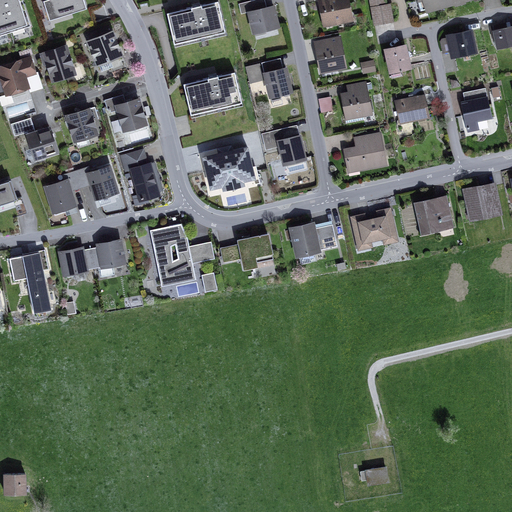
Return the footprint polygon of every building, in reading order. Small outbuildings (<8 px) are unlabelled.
[(31,26),(22,0),(0,0),(0,33),(10,30),(10,33),(31,26)] [(47,0),(44,1),(50,20),(87,9),(86,6),(59,15),(54,0),(47,0)] [(86,6),(84,0),(54,0),(59,15),(86,6)] [(249,12),(266,8),(264,0),(255,0),(247,2),(249,10),(249,12)] [(352,17),(348,0),(321,0),(320,0),(324,25),(339,22),(340,19),(352,17)] [(390,4),(386,5),(385,0),(370,0),(375,25),(393,21),(390,4)] [(465,2),(465,0),(419,0),(418,1),(421,11),(427,10),(428,11),(455,3),(455,5),(465,2)] [(225,29),(218,1),(197,6),(167,13),(174,41),(184,39),(185,41),(215,34),(215,31),(225,29)] [(241,11),(249,10),(247,2),(239,4),(241,11)] [(279,27),(273,6),(266,8),(249,12),(254,33),(279,27)] [(511,26),(507,27),(506,24),(490,27),(493,40),(496,39),(498,48),(511,45),(511,26)] [(174,41),(175,47),(226,35),(225,29),(215,31),(215,34),(185,41),(184,39),(174,41)] [(0,33),(0,45),(10,42),(7,34),(10,33),(10,30),(0,33)] [(451,51),(453,57),(476,51),(471,31),(448,36),(449,39),(451,51)] [(118,56),(122,55),(112,32),(89,41),(98,64),(99,64),(107,61),(118,56)] [(346,67),(340,37),(327,39),(328,47),(317,49),(320,68),(334,65),(337,69),(346,67)] [(317,49),(328,47),(327,39),(315,42),(317,49)] [(440,41),(443,53),(451,51),(449,39),(440,41)] [(66,46),(41,54),(45,64),(48,63),(53,80),(75,73),(66,46)] [(402,69),(410,67),(405,46),(386,50),(391,72),(402,69)] [(21,58),(32,54),(31,49),(19,52),(21,58)] [(124,72),(128,70),(122,55),(118,56),(124,72)] [(0,67),(0,72),(7,94),(28,87),(25,76),(35,73),(30,58),(0,67)] [(265,73),(283,69),(280,59),(260,64),(262,74),(265,73)] [(99,64),(102,71),(108,68),(107,61),(99,64)] [(364,63),(366,72),(376,70),(374,61),(364,63)] [(250,82),(263,78),(262,74),(260,64),(246,67),(250,82)] [(283,69),(265,73),(271,97),(281,94),(285,96),(290,95),(292,91),(286,68),(283,69)] [(392,78),(403,76),(402,69),(391,72),(392,78)] [(241,100),(235,72),(217,76),(213,77),(184,84),(190,112),(201,109),(201,112),(232,105),(231,102),(241,100)] [(451,80),(452,87),(460,86),(458,79),(451,80)] [(371,114),(365,83),(349,86),(350,94),(342,95),(346,113),(345,113),(346,123),(364,119),(363,115),(371,114)] [(498,87),(491,88),(493,98),(500,96),(498,87)] [(486,119),(492,117),(489,105),(486,93),(485,88),(470,91),(472,100),(465,101),(462,102),(468,132),(487,128),(488,125),(486,119)] [(465,101),(472,100),(470,91),(463,93),(465,101)] [(271,97),(273,106),(283,104),(281,94),(271,97)] [(124,130),(146,123),(139,99),(126,103),(123,95),(105,100),(108,108),(110,108),(111,112),(118,110),(121,119),(124,129),(124,130)] [(413,121),(430,117),(425,95),(414,97),(409,98),(395,101),(399,120),(413,118),(413,121)] [(321,113),(333,110),(331,97),(319,100),(321,113)] [(190,112),(192,118),(243,106),(241,100),(231,102),(232,105),(201,112),(201,109),(190,112)] [(103,132),(95,107),(67,116),(75,141),(76,140),(88,137),(97,134),(103,132)] [(16,135),(34,130),(31,118),(13,124),(16,135)] [(117,131),(124,129),(121,119),(114,122),(117,131)] [(279,140),(300,135),(297,125),(276,130),(279,140)] [(36,159),(57,152),(50,128),(28,135),(32,148),(35,158),(36,159)] [(284,164),(306,159),(300,135),(279,140),(276,130),(262,134),(266,148),(280,145),(284,164)] [(386,164),(380,133),(360,137),(362,148),(358,149),(358,147),(356,147),(345,150),(349,167),(359,165),(360,169),(386,164)] [(76,140),(78,147),(90,144),(88,137),(76,140)] [(358,149),(362,148),(360,137),(354,138),(356,147),(358,147),(358,149)] [(252,167),(247,147),(232,151),(219,153),(204,157),(207,171),(211,188),(223,185),(242,181),(255,178),(253,172),(252,167)] [(28,160),(35,158),(32,148),(25,151),(28,160)] [(159,180),(154,163),(147,164),(144,165),(142,160),(146,159),(143,150),(122,156),(126,171),(132,170),(139,195),(133,196),(136,205),(148,201),(148,200),(153,198),(155,195),(154,194),(158,192),(155,181),(159,180)] [(89,166),(76,171),(80,185),(91,181),(92,185),(96,198),(98,198),(117,192),(118,192),(110,166),(91,172),(89,166)] [(91,181),(80,185),(76,171),(69,173),(70,179),(67,180),(71,192),(92,185),(91,181)] [(67,180),(70,179),(69,173),(63,175),(65,181),(46,187),(55,215),(66,212),(65,208),(75,205),(71,192),(67,180)] [(22,197),(17,198),(11,179),(0,183),(0,205),(8,202),(10,209),(13,218),(27,213),(22,197)] [(223,185),(224,189),(243,185),(242,181),(223,185)] [(488,213),(499,211),(493,186),(467,192),(471,213),(487,210),(488,213)] [(98,198),(100,205),(119,199),(117,192),(98,198)] [(422,233),(453,227),(446,196),(415,203),(422,233)] [(0,211),(0,212),(10,209),(8,202),(0,205),(0,211)] [(67,215),(77,212),(75,205),(65,208),(66,212),(67,215)] [(362,221),(361,215),(352,217),(358,243),(370,240),(384,237),(385,243),(397,240),(390,209),(378,211),(379,218),(367,220),(362,221)] [(187,246),(185,239),(188,238),(181,223),(150,230),(151,231),(154,231),(156,238),(152,239),(155,252),(156,252),(159,263),(157,263),(158,267),(159,267),(162,278),(177,275),(179,281),(196,279),(193,263),(215,259),(211,241),(202,243),(189,246),(187,246)] [(333,224),(314,228),(313,223),(291,228),(297,255),(299,255),(314,251),(338,246),(333,224)] [(239,240),(240,244),(230,246),(220,248),(224,262),(243,258),(245,268),(257,266),(256,262),(255,256),(272,253),(268,234),(239,240)] [(98,247),(91,248),(95,268),(99,268),(113,265),(114,265),(117,267),(122,266),(125,263),(120,240),(111,241),(102,243),(98,244),(98,247)] [(359,248),(359,249),(371,246),(370,240),(358,243),(359,248)] [(95,268),(91,248),(83,250),(82,247),(79,248),(69,250),(60,252),(65,275),(69,277),(73,276),(76,272),(95,268)] [(301,264),(317,261),(314,251),(299,255),(301,264)] [(43,270),(49,269),(46,253),(40,255),(39,252),(23,255),(10,258),(14,281),(28,278),(31,277),(34,294),(31,295),(35,312),(51,309),(43,270)] [(256,262),(273,259),(272,253),(255,256),(256,262)] [(100,277),(115,274),(113,265),(99,268),(100,277)] [(177,275),(162,278),(159,267),(158,267),(162,286),(196,279),(179,281),(177,275)] [(218,289),(214,272),(202,275),(205,292),(218,289)] [(66,304),(68,315),(76,313),(74,302),(66,304)] [(369,484),(388,481),(386,467),(367,470),(368,480),(369,484)] [(5,474),(5,493),(26,492),(25,473),(5,474)]
